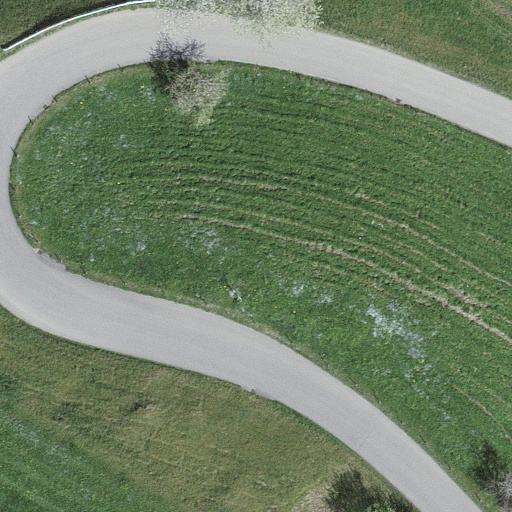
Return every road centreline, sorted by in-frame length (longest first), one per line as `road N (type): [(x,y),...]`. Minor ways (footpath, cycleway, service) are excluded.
road 1 (unclassified): [(0,109),(44,68),(78,52),(182,31),(265,39),(511,122)]
road 2 (unclassified): [(445,511),(360,423),(285,374),(216,344),(57,301),(26,284),(0,254)]
